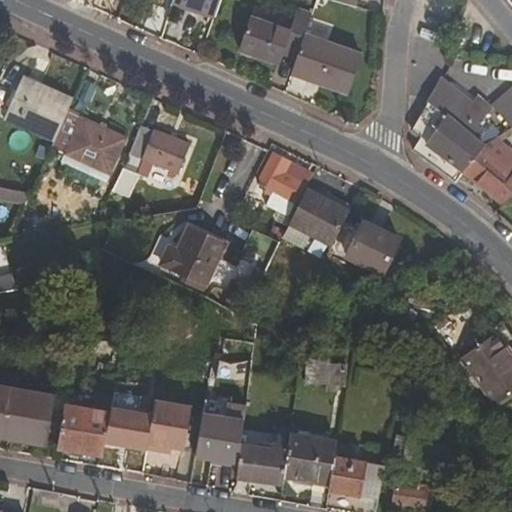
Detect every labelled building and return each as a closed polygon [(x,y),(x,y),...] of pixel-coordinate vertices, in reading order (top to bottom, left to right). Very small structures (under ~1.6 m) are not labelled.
[(222,0),(174,0),(174,3),(217,17),(222,0)] [(306,35),(313,14),(300,10),(293,31),(252,17),(240,51),(281,65),(284,55),(298,59),(306,35)] [(349,95),(364,55),(306,35),(298,59),(292,75),(349,95)] [(24,78),(6,119),(56,141),(69,112),(74,100),(24,78)] [(473,102),(443,78),(414,133),(421,139),(414,151),(457,183),(462,176),(464,174),(486,147),(472,136),(493,108),(478,95),(473,102)] [(511,95),(497,108),(511,122),(511,120),(511,95)] [(53,149),(111,175),(127,139),(69,112),(56,141),(53,149)] [(171,189),(190,148),(141,127),(123,168),(171,189)] [(511,151),(498,139),(486,147),(464,174),(505,206),(511,200),(511,151)] [(306,183),(287,173),(292,163),(274,154),(259,183),(269,189),(267,194),(280,201),(282,197),(296,204),(306,183)] [(307,189),(289,226),(333,248),(345,223),(351,212),(307,189)] [(401,240),(364,222),(360,230),(345,223),(333,248),(332,251),(382,275),(401,240)] [(205,287),(225,245),(191,228),(179,251),(171,248),(162,266),(205,287)] [(254,231),(243,255),(269,267),(280,244),(254,231)] [(465,358),(497,404),(511,393),(511,362),(494,337),(465,358)] [(0,437),(45,446),(54,397),(0,387),(0,437)] [(164,450),(184,453),(192,410),(155,404),(153,415),(147,453),(162,456),(164,450)] [(67,405),(59,449),(104,458),(106,446),(112,413),(67,405)] [(112,413),(106,446),(147,453),(153,415),(113,408),(112,413)] [(336,458),(339,443),(292,435),(288,453),(284,478),(330,486),(336,458)] [(439,475),(443,452),(396,442),(393,456),(402,458),(394,503),(432,510),(436,487),(420,484),(419,491),(405,489),(408,469),(439,475)] [(284,478),(288,453),(242,445),(236,478),(282,486),(284,478)] [(379,500),(386,467),(336,458),(330,486),(329,491),(379,500)]
